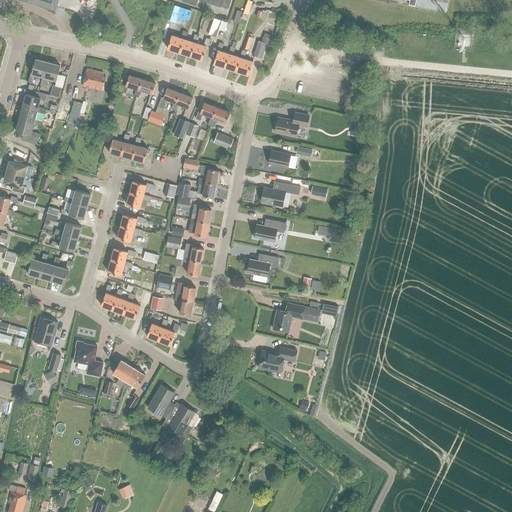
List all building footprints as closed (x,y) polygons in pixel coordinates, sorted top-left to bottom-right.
[(28,0),(28,3),(56,11),(57,7),(59,0),(28,0)] [(182,0),(182,1),(196,6),(198,0),(201,0),(221,6),(228,9),(229,9),(231,0),(182,0)] [(407,0),(410,0),(409,5),(446,12),(448,0),(407,0)] [(191,11),(176,6),(171,21),(180,24),(181,20),(187,22),(191,11)] [(242,12),(237,11),(234,22),(238,23),(242,12)] [(221,22),(215,20),(210,33),(217,35),(219,30),(221,22)] [(219,30),(224,32),(228,23),(222,21),(219,30)] [(186,39),(188,31),(184,30),(181,38),(172,35),(168,49),(179,53),(184,39),(186,39)] [(197,43),(199,35),(195,33),(192,41),(186,39),(184,39),(179,53),(191,56),(195,42),(197,43)] [(272,36),(265,33),(262,41),(269,44),(272,36)] [(208,47),(211,39),(199,35),(197,43),(195,42),(191,56),(203,60),(207,47),(208,47)] [(267,43),(258,41),(254,56),(262,58),(267,43)] [(230,54),(228,54),(221,52),(224,44),(220,42),(217,50),(218,51),(214,64),(226,68),(230,54)] [(242,58),(240,58),(233,55),(235,48),(231,46),(228,54),(230,54),(226,68),(237,71),(242,58)] [(249,75),(253,62),(244,59),(247,51),(242,50),(240,58),(242,58),(237,71),(249,75)] [(44,78),(48,63),(36,59),(32,74),(31,73),(29,82),(33,83),(35,75),(43,77),(44,78)] [(57,81),(61,66),(48,63),(44,78),(43,77),(41,85),(45,86),(47,78),(57,81)] [(83,86),(103,91),(106,76),(103,76),(104,73),(87,69),(83,86)] [(140,90),(143,80),(130,76),(126,86),(124,85),(122,92),(127,93),(129,87),(137,89),(140,90)] [(153,94),(156,84),(143,80),(140,90),(137,89),(135,96),(140,97),(142,91),(153,94)] [(62,87),(53,85),(50,95),(59,98),(62,87)] [(176,103),(180,93),(167,88),(164,98),(162,97),(158,107),(164,109),(167,101),(166,101),(166,100),(174,103),(176,103)] [(48,104),(50,96),(36,92),(34,97),(26,94),(23,107),(38,111),(38,112),(45,114),(47,110),(39,108),(41,99),(43,100),(43,102),(48,104)] [(189,109),(193,98),(180,93),(176,103),(174,103),(172,109),(176,111),(178,104),(189,109)] [(67,125),(76,127),(80,113),(83,104),(74,101),(67,125)] [(213,118),(217,108),(205,103),(201,113),(199,112),(196,119),(200,121),(203,114),(211,117),(213,118)] [(35,120),(38,112),(38,111),(23,107),(20,119),(35,123),(34,124),(42,126),(43,122),(35,120)] [(146,107),(143,118),(148,119),(151,110),(151,109),(146,107)] [(226,123),(230,113),(217,108),(213,118),(211,117),(208,125),(214,128),(217,120),(226,123)] [(165,116),(152,111),(148,121),(161,126),(165,116)] [(299,126),(307,127),(310,116),(295,113),(294,121),(279,118),(276,132),(297,137),(299,126)] [(32,132),(34,124),(35,123),(20,119),(16,131),(25,134),(24,141),(37,145),(40,134),(32,132)] [(173,135),(176,136),(183,139),(189,122),(180,119),(173,135)] [(199,126),(191,123),(186,134),(194,137),(199,126)] [(125,142),(124,142),(116,140),(119,132),(114,131),(112,139),(113,139),(109,153),(121,156),(125,142)] [(162,146),(164,133),(155,132),(153,144),(162,146)] [(214,143),(230,149),(234,139),(218,133),(214,143)] [(137,146),(135,145),(128,143),(130,135),(126,134),(124,142),(125,142),(121,156),(133,159),(137,146)] [(145,162),(149,149),(140,146),(142,139),(137,137),(135,145),(137,146),(133,159),(145,162)] [(296,154),(319,159),(321,152),(298,147),(296,154)] [(269,164),(288,168),(291,155),(272,151),(269,164)] [(22,152),(19,161),(32,165),(34,155),(22,152)] [(198,171),(198,169),(201,170),(200,174),(207,175),(206,180),(206,182),(217,184),(219,171),(209,169),(210,167),(202,165),(199,164),(200,161),(185,158),(183,167),(198,171)] [(25,177),(28,166),(10,161),(7,172),(25,177)] [(22,186),(25,177),(7,172),(4,183),(14,185),(12,191),(24,194),(26,187),(22,186)] [(51,185),(53,176),(44,174),(42,183),(51,185)] [(206,182),(206,180),(200,179),(199,183),(200,183),(198,193),(204,194),(203,196),(214,198),(217,184),(206,182)] [(144,197),(144,195),(146,188),(154,190),(155,186),(147,183),(147,185),(134,181),(130,193),(144,197)] [(164,195),(175,198),(178,186),(167,183),(164,195)] [(177,196),(189,198),(191,185),(179,183),(177,196)] [(286,192),(299,195),(301,187),(281,183),(279,191),(264,188),(261,202),(283,207),(286,192)] [(311,194),(318,196),(320,188),(313,186),(311,194)] [(88,207),(91,194),(76,190),(74,199),(66,197),(64,201),(72,204),(73,202),(88,207)] [(152,197),(144,195),(144,197),(130,193),(127,205),(140,208),(143,199),(151,202),(152,197)] [(0,210),(8,212),(8,210),(11,201),(17,203),(19,199),(12,197),(11,199),(1,196),(0,198),(0,210)] [(37,199),(25,196),(23,204),(35,207),(37,199)] [(177,208),(189,211),(191,199),(179,197),(177,208)] [(84,219),(88,207),(73,202),(72,204),(70,211),(62,209),(61,213),(69,216),(70,215),(84,219)] [(209,224),(212,210),(201,208),(202,206),(194,205),(192,218),(199,219),(198,221),(209,224)] [(49,207),(48,213),(58,216),(60,210),(49,207)] [(15,212),(8,210),(8,212),(0,210),(0,224),(4,226),(7,215),(14,216),(15,212)] [(167,225),(168,216),(156,214),(155,224),(167,225)] [(56,222),(58,217),(47,215),(45,224),(48,225),(50,220),(56,222)] [(134,230),(135,228),(137,221),(145,224),(146,219),(138,217),(137,218),(124,215),(121,226),(134,230)] [(206,237),(209,224),(198,221),(199,219),(192,218),(189,232),(196,234),(195,235),(206,237)] [(277,230),(284,232),(285,222),(270,219),(269,226),(256,224),(254,237),(275,241),(277,230)] [(78,239),(82,227),(67,222),(64,232),(56,229),(55,234),(63,236),(63,235),(78,239)] [(134,230),(121,226),(118,238),(131,242),(134,233),(148,237),(149,232),(135,228),(134,230)] [(184,229),(170,227),(168,235),(182,238),(184,229)] [(329,236),(329,241),(341,243),(343,230),(331,228),(329,236)] [(75,251),(78,239),(63,235),(63,236),(61,244),(47,240),(46,244),(60,248),(60,247),(75,251)] [(166,247),(180,250),(182,238),(168,236),(166,247)] [(201,263),(204,249),(194,247),(194,245),(187,243),(184,257),(191,258),(190,260),(201,263)] [(125,264),(125,262),(127,255),(135,257),(136,253),(128,250),(128,252),(115,248),(112,260),(125,264)] [(18,254),(7,251),(4,261),(16,264),(18,254)] [(143,260),(157,264),(159,255),(145,252),(143,260)] [(46,263),(48,255),(44,254),(42,262),(32,259),(28,274),(40,278),(45,263),(46,263)] [(270,266),(277,267),(279,257),(264,254),(262,261),(250,259),(247,272),(268,276),(270,266)] [(58,267),(60,259),(56,257),(54,265),(46,263),(45,263),(40,278),(53,281),(57,266),(58,267)] [(198,276),(201,263),(190,260),(191,258),(184,257),(183,261),(190,263),(188,274),(198,276)] [(133,264),(125,262),(125,264),(112,260),(108,272),(122,275),(124,266),(132,269),(133,264)] [(70,271),(73,262),(68,261),(66,269),(58,267),(57,266),(53,281),(65,285),(69,270),(70,271)] [(170,290),(171,287),(173,277),(159,274),(156,288),(170,290)] [(302,286),(310,287),(312,279),(304,277),(302,286)] [(143,280),(141,289),(153,292),(155,284),(143,280)] [(313,280),(311,289),(319,291),(320,282),(313,280)] [(185,286),(186,284),(179,282),(176,296),(183,297),(183,299),(193,302),(196,288),(185,286)] [(113,310),(117,298),(115,298),(109,295),(112,286),(108,285),(105,294),(106,294),(101,306),(113,310)] [(129,303),(127,302),(120,300),(120,299),(123,290),(119,289),(115,298),(117,298),(113,310),(124,315),(129,303)] [(140,307),(132,304),(131,304),(135,294),(130,293),(127,302),(129,303),(124,315),(136,319),(140,307)] [(183,299),(183,297),(176,296),(175,300),(182,302),(180,313),(191,315),(193,302),(183,299)] [(165,299),(153,297),(151,309),(162,311),(165,299)] [(314,321),(316,308),(287,302),(286,311),(277,309),(273,329),(289,332),(292,316),(314,321)] [(58,322),(42,318),(35,341),(51,346),(58,322)] [(165,329),(168,321),(164,319),(161,327),(152,323),(147,336),(159,341),(164,328),(165,329)] [(28,330),(0,321),(0,329),(26,337),(28,330)] [(180,325),(175,324),(172,331),(165,329),(164,328),(159,341),(170,345),(175,332),(177,333),(180,325)] [(87,374),(101,377),(104,363),(95,361),(98,346),(84,344),(84,343),(77,341),(76,348),(77,348),(74,362),(89,365),(87,374)] [(284,359),(295,361),(297,350),(280,347),(279,353),(262,350),(258,368),(281,373),(284,359)] [(62,355),(53,353),(49,369),(57,371),(62,355)] [(122,387),(123,385),(126,380),(134,368),(121,360),(114,373),(120,377),(116,384),(122,387)] [(134,368),(126,380),(123,385),(129,388),(131,384),(138,388),(146,375),(134,368)] [(47,373),(53,384),(58,381),(52,371),(47,373)] [(104,393),(111,394),(114,383),(107,381),(104,393)] [(171,410),(175,405),(169,402),(175,393),(162,385),(148,408),(166,419),(161,428),(171,410)] [(139,399),(133,395),(127,406),(133,410),(139,399)] [(302,401),(300,407),(307,410),(310,403),(302,401)] [(195,413),(196,412),(182,404),(177,414),(171,410),(161,428),(168,432),(170,428),(182,435),(188,425),(191,427),(193,426),(199,417),(198,414),(195,413)] [(109,431),(112,420),(103,417),(99,428),(109,431)] [(213,439),(205,434),(200,444),(208,448),(213,439)] [(171,469),(174,464),(160,455),(166,446),(159,441),(153,451),(154,451),(151,455),(157,458),(156,461),(160,463),(166,467),(167,466),(171,469)] [(28,464),(21,462),(19,473),(26,475),(28,464)] [(30,464),(27,481),(35,482),(39,466),(30,464)] [(44,466),(42,475),(52,477),(54,469),(44,466)] [(83,480),(87,488),(94,484),(90,477),(83,480)] [(130,485),(119,490),(123,498),(134,493),(130,485)] [(8,511),(22,511),(27,496),(25,495),(26,489),(18,487),(17,493),(12,491),(9,503),(11,503),(8,511)] [(73,492),(62,489),(61,492),(64,493),(60,506),(69,509),(73,492)] [(94,511),(106,511),(108,505),(98,502),(94,511)]
